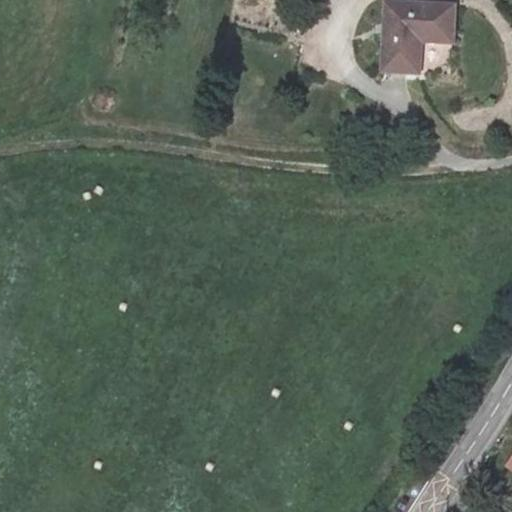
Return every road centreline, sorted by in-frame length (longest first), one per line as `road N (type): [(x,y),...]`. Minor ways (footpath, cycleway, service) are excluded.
road 1 (track): [(461,164),(402,170),(256,163),(119,145),(0,151)]
road 2 (unclassified): [(511,381),(429,511)]
road 3 (track): [(62,0),(56,44),(15,94),(0,99)]
